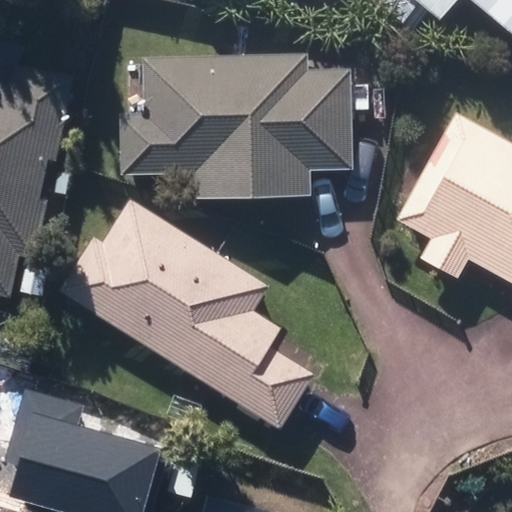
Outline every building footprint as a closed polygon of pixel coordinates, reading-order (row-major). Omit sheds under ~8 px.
[(511,0),(418,0),(437,16),(450,0),(469,0),(510,34),(511,31),(511,0)] [(194,174),(196,202),(310,198),(309,174),(353,172),(350,73),(308,73),(308,56),(143,62),(143,69),(127,69),(129,118),(120,118),(122,177),(194,174)] [(0,294),(9,296),(18,258),(34,263),(48,198),(39,196),(48,159),(54,161),(72,80),(15,67),(11,88),(0,85),(0,294)] [(511,145),(452,113),(394,218),(511,282),(511,145)] [(61,294),(279,431),(313,377),(268,349),(280,330),(252,312),(268,287),(132,201),(102,247),(93,241),(61,294)] [(18,293),(42,298),(47,267),(25,262),(18,293)] [(40,427),(84,441),(96,401),(54,387),(40,427)]
